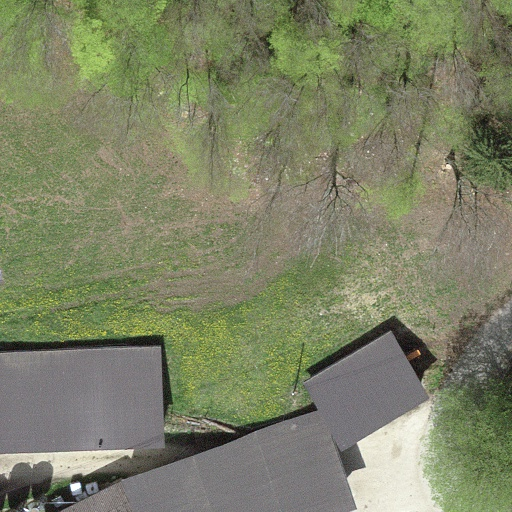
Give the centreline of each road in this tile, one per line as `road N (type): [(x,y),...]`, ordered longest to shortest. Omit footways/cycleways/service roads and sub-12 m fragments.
road 1 (track): [(0,464),(169,455),(349,472),(449,469)]
road 2 (unclassified): [(478,511),(455,484),(448,444),(456,411),(511,327)]
